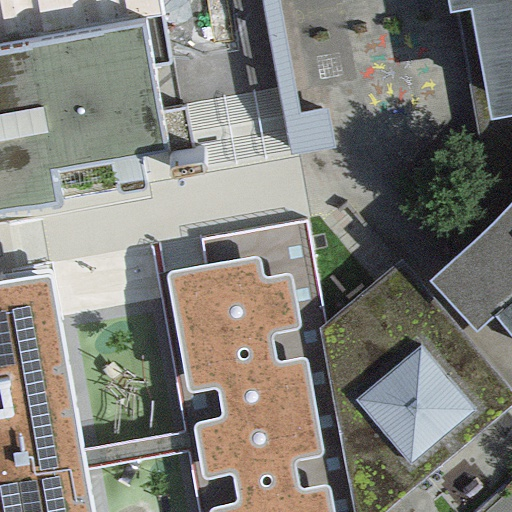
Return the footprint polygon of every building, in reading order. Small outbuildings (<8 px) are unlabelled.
[(162,0),(0,0),(0,87),(173,56),(162,0)] [(511,0),(483,0),(500,86),(511,84),(511,178),(434,255),(479,302),(500,290),(511,304),(511,0)] [(143,27),(0,52),(0,213),(58,204),(52,170),(165,150),(143,27)] [(381,511),(511,404),(511,379),(404,251),(321,319),(356,511),(381,511)] [(92,511),(47,263),(0,271),(0,511),(92,511)] [(350,511),(302,289),(219,303),(236,386),(259,511),(350,511)]
